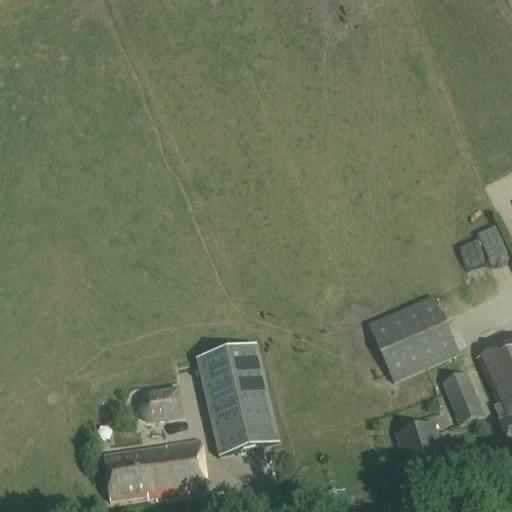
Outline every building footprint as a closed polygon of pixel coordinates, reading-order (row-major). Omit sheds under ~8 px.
[(488,120),(497,135),(506,130),(497,115),(488,120)] [(498,271),(511,264),(511,263),(499,232),(484,238),(498,271)] [(462,359),(436,300),(371,329),(397,387),(462,359)] [(511,347),(477,362),(497,409),(494,410),(500,425),(499,425),(510,449),(511,448),(511,347)] [(269,409),(255,349),(198,363),(204,388),(221,465),(279,452),(269,409)] [(190,367),(191,385),(200,384),(198,366),(190,367)] [(487,420),(470,376),(450,383),(448,377),(437,382),(441,392),(446,390),(461,430),(487,420)] [(186,422),(182,392),(148,396),(146,397),(146,398),(144,400),(143,402),(142,403),(141,406),(140,408),(140,410),(140,412),(140,413),(141,416),(142,417),(142,419),(144,421),(145,423),(148,425),(150,426),(151,427),(186,422)] [(438,443),(433,426),(397,437),(402,454),(405,453),(413,477),(442,469),(435,444),(438,443)] [(208,499),(200,446),(160,452),(161,454),(104,462),(110,507),(156,500),(157,506),(208,499)]
